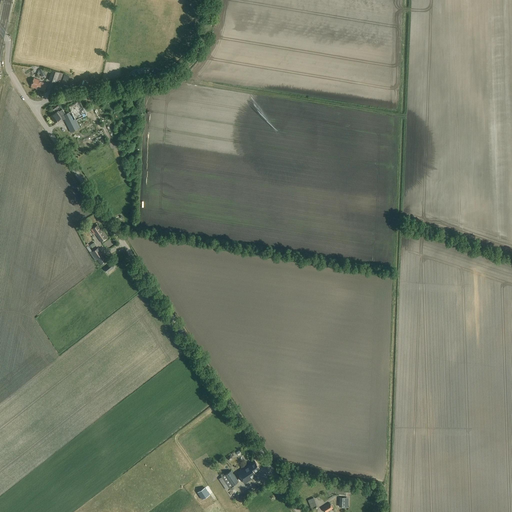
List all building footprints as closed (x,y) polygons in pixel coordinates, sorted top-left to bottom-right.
[(56,82),(60,73),(52,70),(49,79),(56,82)] [(44,91),(47,84),(38,81),(39,80),(33,79),(31,86),(32,86),(32,87),(44,91)] [(83,108),(80,101),(69,107),(72,112),(66,115),(63,110),(59,112),(59,111),(51,116),(55,122),(61,118),(62,120),(64,119),(71,133),(80,128),(76,121),(88,115),(86,113),(93,109),(91,104),(83,108)] [(106,130),(83,139),(89,152),(111,142),(106,130)] [(101,230),(97,225),(91,229),(94,234),(95,234),(97,235),(96,236),(101,243),(108,238),(102,229),(101,230)] [(108,261),(98,247),(90,253),(95,261),(97,260),(101,265),(108,261)] [(108,273),(115,268),(111,263),(105,268),(108,273)] [(245,483),(257,475),(255,472),(259,469),(255,461),(237,473),(245,483)] [(226,490),(239,482),(231,470),(219,479),(226,490)] [(205,488),(201,491),(205,498),(210,495),(210,494),(205,488)] [(330,503),(322,507),(325,511),(327,511),(333,508),(330,503)]
